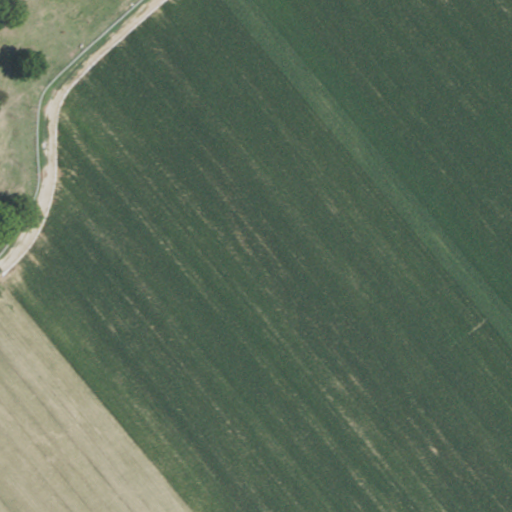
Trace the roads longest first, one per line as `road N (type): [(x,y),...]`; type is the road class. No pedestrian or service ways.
road 1 (track): [(511,316),(222,0)]
road 2 (track): [(0,256),(39,198),(50,117),(63,89),(154,0)]
